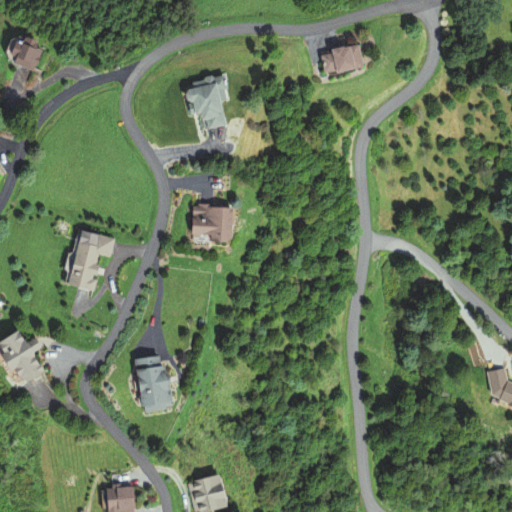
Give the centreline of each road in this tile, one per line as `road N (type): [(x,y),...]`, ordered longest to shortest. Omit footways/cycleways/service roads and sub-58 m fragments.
road 1 (residential): [(377,511),(363,478),(352,356),(363,243),(361,146),(381,111),(428,67),(435,42),(424,0)]
road 2 (residential): [(411,0),(308,29),(200,34),(71,90),(32,129),(0,201)]
road 3 (residential): [(130,124),(158,172),(161,217),(85,386),(156,479),(165,511)]
road 4 (residential): [(363,243),(400,244),(426,259),(511,335)]
